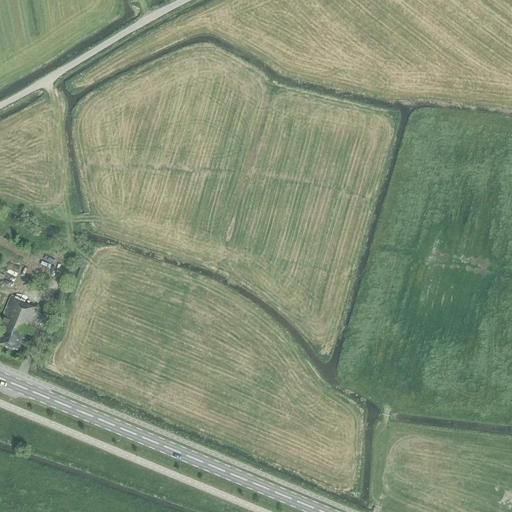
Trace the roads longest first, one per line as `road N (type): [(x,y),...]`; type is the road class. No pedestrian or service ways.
road 1 (primary): [(320,511),(0,380)]
road 2 (unclassified): [(0,105),(188,0)]
